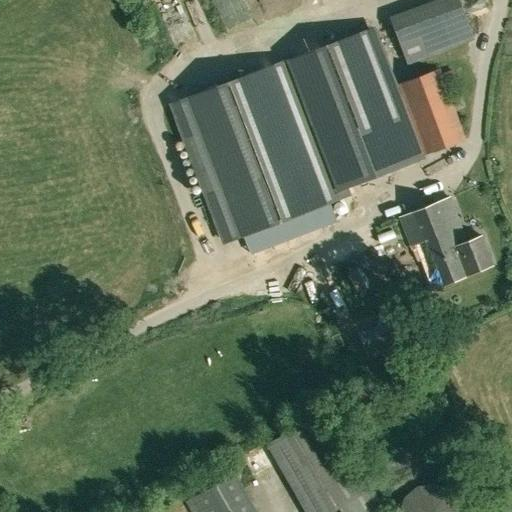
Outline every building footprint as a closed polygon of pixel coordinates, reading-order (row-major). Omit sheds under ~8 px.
[(426,0),(389,14),(407,64),(474,39),(459,0),(426,0)] [(297,58),(347,188),(421,160),(408,125),(407,126),(371,30),(297,58)] [(225,243),(290,219),(350,196),(347,188),(297,58),(173,105),(225,243)] [(424,154),(466,138),(440,67),(398,83),(424,154)] [(492,262),(481,234),(467,240),(449,197),(400,217),(428,287),(492,262)] [(388,352),(414,342),(407,326),(381,335),(388,352)] [(275,441),(309,511),(330,511),(365,494),(325,415),(275,441)] [(393,503),(432,482),(420,459),(380,480),(393,503)] [(255,511),(234,473),(187,499),(194,511),(255,511)] [(330,511),(388,511),(375,489),(365,494),(330,511)]
